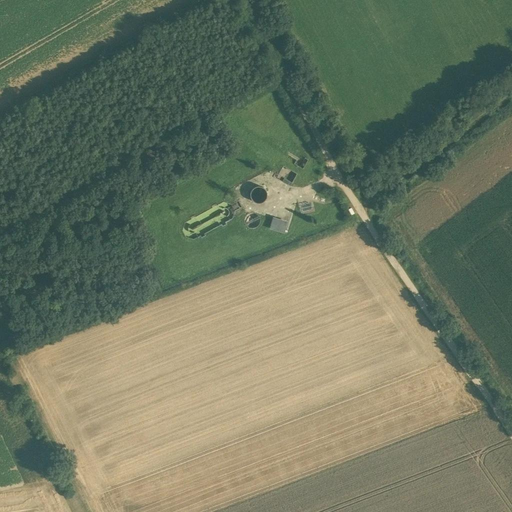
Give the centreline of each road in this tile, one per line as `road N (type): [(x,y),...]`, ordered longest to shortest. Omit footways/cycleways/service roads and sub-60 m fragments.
road 1 (track): [(511,430),(338,178),(246,0)]
road 2 (track): [(359,208),(511,101)]
